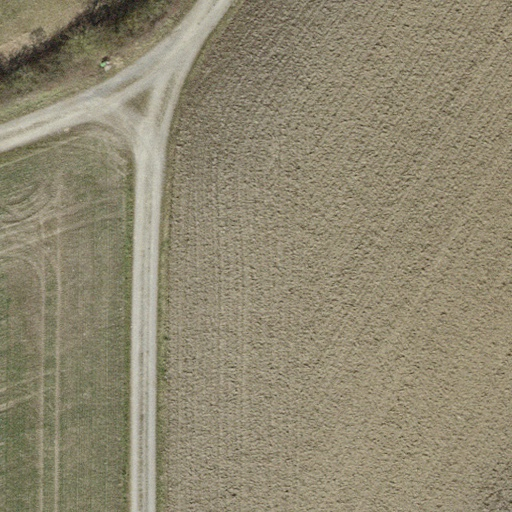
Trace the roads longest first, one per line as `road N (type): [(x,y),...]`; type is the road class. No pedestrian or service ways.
road 1 (track): [(158,76),(144,511)]
road 2 (track): [(0,133),(158,76),(208,0)]
